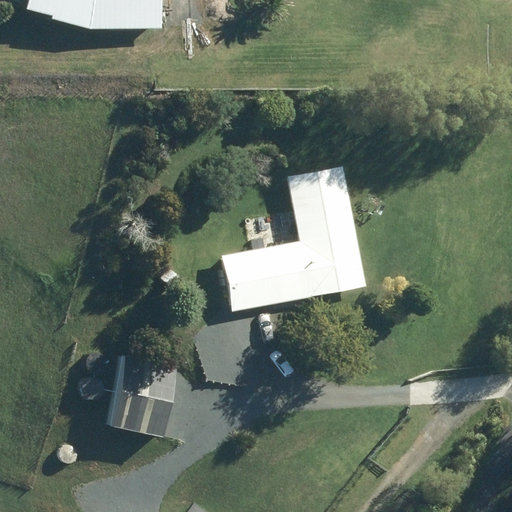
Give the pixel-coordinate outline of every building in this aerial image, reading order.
[(25,0),(23,11),(87,29),(159,28),(159,0),(25,0)] [(234,28),(193,25),(192,41),(233,44),(234,28)] [(296,232),(219,245),(229,306),(304,293),(363,283),(342,161),(285,170),(296,232)] [(114,373),(111,415),(165,419),(167,376),(114,373)] [(189,427),(185,450),(229,458),(233,435),(189,427)]
